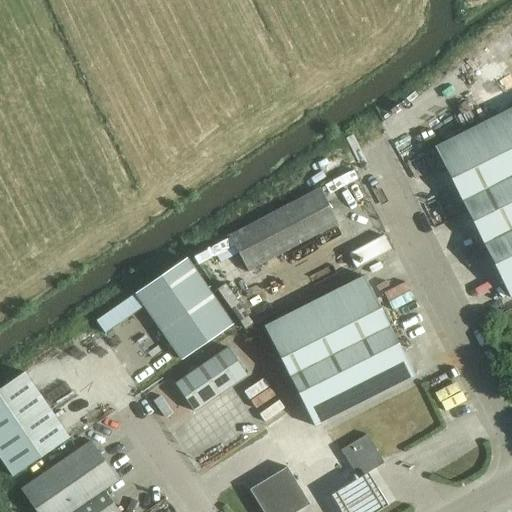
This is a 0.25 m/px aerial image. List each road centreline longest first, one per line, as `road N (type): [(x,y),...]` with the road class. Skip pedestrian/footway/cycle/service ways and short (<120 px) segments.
road 1 (unclassified): [(511,437),(365,147)]
road 2 (unclassified): [(199,511),(124,404)]
